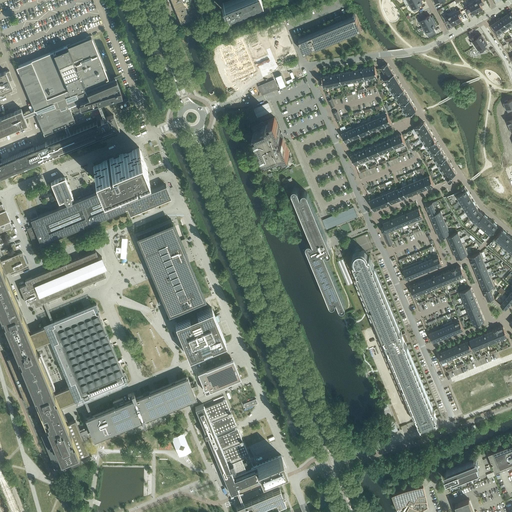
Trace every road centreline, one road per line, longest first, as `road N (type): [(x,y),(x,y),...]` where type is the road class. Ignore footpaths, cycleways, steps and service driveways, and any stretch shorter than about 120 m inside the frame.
road 1 (secondary): [(316,422),(208,159)]
road 2 (unclassified): [(240,344),(182,204)]
road 3 (unclassified): [(7,194),(35,264),(104,237)]
road 4 (unclassified): [(335,462),(454,420)]
